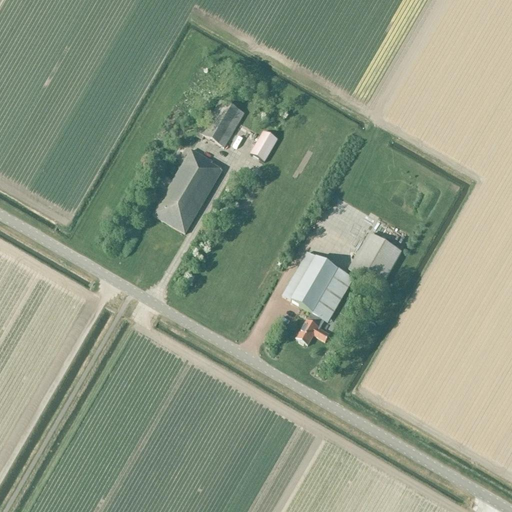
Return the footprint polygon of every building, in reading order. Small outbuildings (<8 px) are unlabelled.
[(244,116),(220,102),(200,136),(224,150),(244,116)] [(278,142),(263,133),(249,156),(264,165),(278,142)] [(213,164),(191,151),(152,218),(185,237),(222,173),(211,166),(213,164)] [(348,272),(380,291),(401,255),(369,236),(348,272)] [(328,326),(353,281),(306,255),(282,298),(311,315),(296,341),(308,348),(313,338),(325,345),(329,337),(319,331),(324,324),(328,326)] [(352,294),(345,306),(354,311),(361,298),(352,294)]
